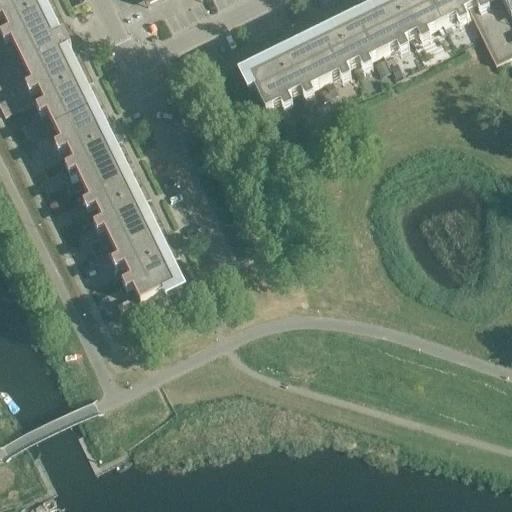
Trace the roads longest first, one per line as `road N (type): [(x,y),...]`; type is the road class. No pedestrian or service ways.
road 1 (residential): [(217,257),(131,68)]
road 2 (residential): [(131,68),(275,0)]
